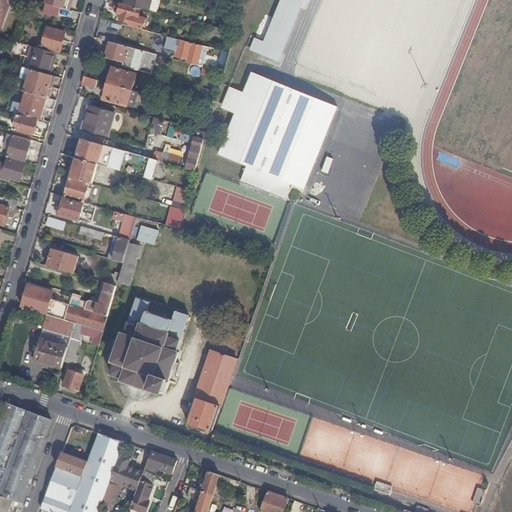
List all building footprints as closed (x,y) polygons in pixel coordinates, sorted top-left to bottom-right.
[(0,0),(0,30),(9,5),(14,6),(15,0),(0,0)] [(69,0),(46,0),(45,4),(48,4),(67,10),(69,0)] [(152,0),(126,0),(125,4),(141,8),(150,11),(152,0)] [(262,0),(253,23),(267,29),(278,0),(281,0),(263,45),(254,41),(250,52),(276,63),(302,1),(303,2),(304,0),(262,0)] [(70,19),(72,11),(67,10),(48,4),(45,12),(70,19)] [(141,8),(125,4),(121,4),(118,14),(122,15),(120,22),(128,24),(128,26),(142,29),(145,17),(139,15),(141,8)] [(235,25),(239,12),(229,9),(224,29),(234,31),(235,25)] [(42,46),(60,51),(66,32),(47,26),(42,46)] [(187,59),(192,42),(168,36),(165,45),(172,47),(171,50),(176,51),(174,55),(187,59)] [(122,66),(151,74),(157,54),(110,42),(105,58),(123,63),(122,66)] [(208,47),(192,42),(187,59),(186,62),(203,67),(208,47)] [(48,74),(55,53),(26,45),(23,56),(25,57),(22,67),(23,67),(48,74)] [(222,72),(228,52),(222,50),(217,71),(222,72)] [(190,74),(199,76),(200,68),(192,66),(190,74)] [(27,80),(54,88),(57,77),(48,74),(23,67),(20,78),(27,80)] [(108,83),(132,90),(137,74),(113,67),(108,83)] [(272,188),(286,194),(290,186),(303,191),(337,109),(251,75),(243,95),(231,90),(222,112),(234,116),(217,157),(246,168),(239,184),(268,196),(272,188)] [(97,80),(84,77),(82,84),(95,88),(97,80)] [(26,92),(50,99),(54,88),(27,80),(24,92),(26,92)] [(104,99),(127,106),(132,90),(108,83),(104,99)] [(134,108),(139,92),(132,90),(127,106),(134,108)] [(44,107),(53,110),(56,101),(50,99),(26,92),(23,104),(10,101),(8,110),(43,120),(45,111),(43,110),(44,107)] [(82,130),(109,137),(116,113),(89,105),(82,130)] [(37,120),(19,115),(15,129),(33,135),(37,120)] [(160,135),(164,120),(154,118),(150,132),(160,135)] [(195,170),(206,132),(176,124),(175,127),(180,135),(178,140),(189,144),(185,160),(180,159),(179,162),(177,161),(176,165),(195,170)] [(8,155),(7,157),(25,163),(31,141),(7,134),(4,147),(7,148),(6,154),(8,155)] [(98,164),(104,145),(82,139),(76,158),(98,164)] [(167,173),(170,163),(153,159),(114,148),(104,145),(98,164),(114,169),(117,159),(127,162),(155,170),(167,173)] [(170,163),(176,165),(177,161),(179,162),(180,159),(155,151),(153,159),(170,163)] [(71,178),(92,184),(98,164),(76,158),(71,178)] [(0,167),(0,179),(10,182),(10,179),(20,181),(25,164),(8,159),(7,164),(1,163),(0,167)] [(140,177),(152,180),(155,170),(127,162),(117,159),(114,169),(140,177)] [(338,204),(362,213),(377,176),(353,167),(338,204)] [(65,198),(83,203),(89,184),(70,179),(65,198)] [(184,211),(189,191),(178,187),(172,207),(184,211)] [(283,202),(286,194),(272,188),(268,196),(283,202)] [(10,207),(16,209),(18,202),(6,199),(4,206),(10,207)] [(60,216),(78,221),(83,205),(64,200),(60,216)] [(10,207),(4,206),(0,204),(0,224),(4,226),(10,207)] [(179,228),(184,211),(172,207),(167,225),(179,228)] [(118,237),(130,240),(136,217),(125,214),(118,237)] [(62,231),(65,222),(48,217),(46,226),(62,231)] [(155,245),(160,230),(142,225),(138,240),(155,245)] [(94,238),(96,231),(81,226),(79,234),(94,238)] [(128,246),(130,240),(118,237),(113,236),(107,258),(113,260),(123,263),(128,246)] [(123,263),(118,282),(129,286),(140,249),(128,246),(123,263)] [(79,256),(53,249),(48,265),(74,273),(79,256)] [(101,303),(107,283),(104,282),(98,303),(101,303)] [(108,316),(117,286),(107,283),(101,303),(98,303),(90,300),(88,301),(87,303),(81,301),(82,297),(73,294),(69,305),(108,316)] [(103,331),(108,316),(69,305),(57,301),(50,300),(52,292),(28,285),(22,308),(47,315),(75,323),(103,331)] [(150,301),(137,297),(129,323),(128,322),(124,334),(122,333),(113,361),(115,362),(111,374),(122,378),(122,381),(150,390),(151,389),(164,393),(168,381),(170,381),(179,352),(177,352),(189,314),(176,310),(173,319),(171,319),(169,318),(169,317),(166,317),(167,316),(155,312),(154,313),(152,312),(151,313),(149,312),(149,311),(147,310),(150,301)] [(71,337),(75,323),(47,315),(43,328),(71,337)] [(102,334),(103,331),(75,323),(71,337),(68,348),(64,362),(73,365),(74,363),(77,364),(79,356),(76,355),(81,341),(79,340),(81,334),(95,338),(93,345),(99,346),(102,334)] [(68,348),(71,337),(43,328),(40,339),(68,348)] [(62,368),(64,362),(68,348),(40,339),(34,359),(62,368)] [(213,430),(237,359),(211,350),(187,421),(213,430)] [(83,379),(85,376),(69,371),(63,386),(79,391),(83,382),(85,383),(86,380),(83,379)] [(6,404),(0,420),(0,511),(16,511),(51,421),(6,404)] [(65,443),(40,509),(48,511),(98,511),(101,506),(120,455),(124,443),(99,434),(88,462),(74,457),(77,447),(65,443)] [(177,461),(151,452),(144,471),(157,476),(159,470),(172,475),(177,461)] [(131,459),(120,455),(101,506),(109,509),(117,486),(135,493),(143,473),(128,467),(131,459)] [(144,471),(143,473),(135,493),(130,508),(141,511),(145,511),(149,502),(147,501),(157,476),(144,471)] [(213,495),(219,475),(208,471),(202,492),(213,495)] [(207,511),(213,495),(202,492),(191,488),(189,495),(200,498),(196,511),(207,511)] [(474,505),(478,507),(484,491),(479,489),(474,505)] [(260,511),(283,511),(288,499),(267,492),(260,511)]
